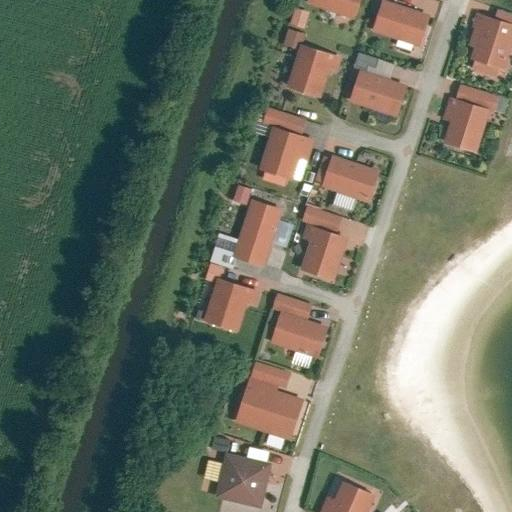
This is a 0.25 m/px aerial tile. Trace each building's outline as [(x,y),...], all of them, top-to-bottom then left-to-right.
[(352,0),(314,0),(314,1),(348,13),(352,0)] [(425,17),(384,5),(376,30),(417,42),(425,17)] [(305,27),(309,11),(296,8),(291,23),(305,27)] [(511,29),(511,28),(485,20),(475,53),(502,62),(511,29)] [(288,28),(283,44),(295,48),(300,32),(288,28)] [(333,60),(298,50),(289,84),(324,93),(333,60)] [(400,87),(363,75),(355,101),(391,113),(400,87)] [(486,113),(452,101),(449,111),(456,113),(448,137),(475,146),(486,113)] [(306,140),(272,130),(262,163),(297,173),(306,140)] [(373,171),(338,160),(328,193),(362,204),(373,171)] [(239,186),(235,201),(245,204),(250,189),(239,186)] [(280,211),(254,203),(237,257),(263,265),(280,211)] [(342,240),(307,232),(299,266),(334,274),(342,240)] [(256,291),(221,282),(212,316),(240,323),(245,303),(252,305),(256,291)] [(319,329),(280,317),(273,342),(313,356),(319,329)] [(291,404),(256,397),(249,431),(284,438),(291,404)] [(265,472),(230,462),(221,496),(255,505),(265,472)] [(337,488),(325,511),(364,511),(369,503),(337,488)]
